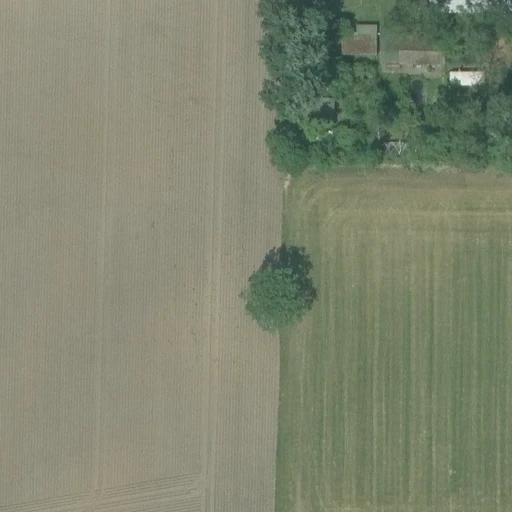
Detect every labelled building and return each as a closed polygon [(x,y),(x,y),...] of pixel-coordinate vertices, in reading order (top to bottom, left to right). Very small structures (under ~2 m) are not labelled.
[(338,29),(338,57),(377,57),(377,28),(338,29)] [(399,66),(399,70),(445,69),(444,36),(379,35),(380,66),(399,66)] [(511,38),(487,39),(488,70),(511,69),(511,38)] [(303,103),(302,123),(327,125),(328,105),(303,103)] [(326,136),(327,125),(302,123),(302,135),(326,136)]
